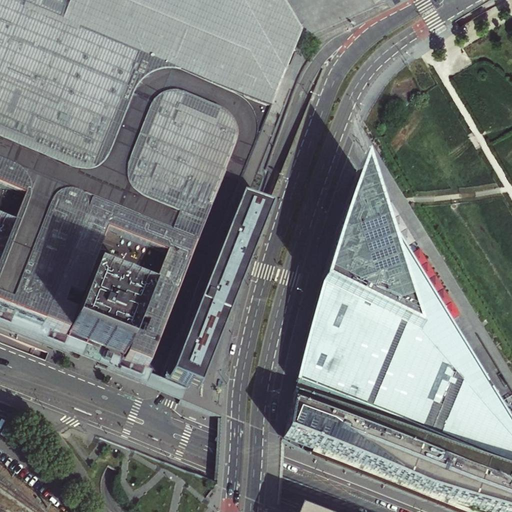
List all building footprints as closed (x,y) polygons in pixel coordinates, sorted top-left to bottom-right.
[(0,0),(0,316),(0,317),(28,328),(44,334),(49,336),(68,344),(91,353),(108,360),(120,364),(138,371),(143,373),(161,380),(269,109),(293,47),(297,38),(290,28),(277,7),(273,0),(0,0)] [(329,251),(326,260),(320,281),(306,330),(291,394),(511,481),(511,427),(373,200),(356,169),(342,210),(329,251)] [(383,197),(373,200),(511,427),(511,392),(392,195),(383,197)] [(194,390),(199,392),(248,269),(249,268),(272,211),(264,208),(243,200),(170,381),(175,383),(194,390)] [(511,511),(511,481),(291,394),(283,441),(306,452),(353,471),(454,511),(511,511)]
